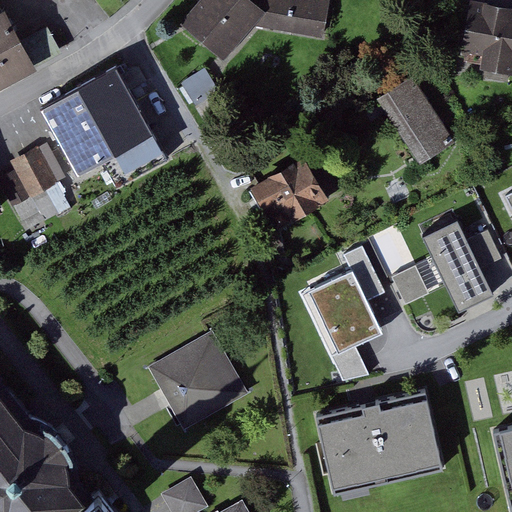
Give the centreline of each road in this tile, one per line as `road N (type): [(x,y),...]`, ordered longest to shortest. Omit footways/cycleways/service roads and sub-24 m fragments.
road 1 (residential): [(0,103),(56,76),(158,0)]
road 2 (residential): [(511,309),(400,359)]
